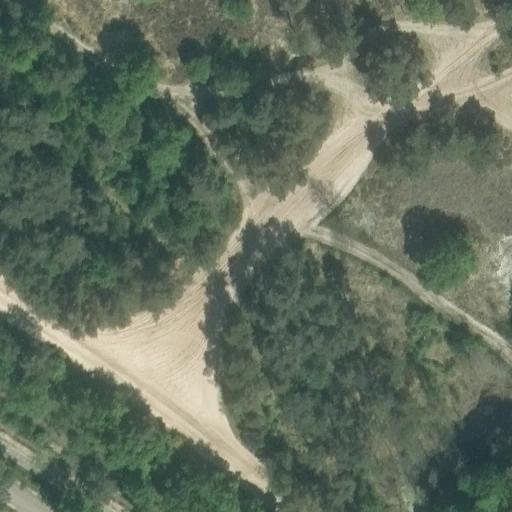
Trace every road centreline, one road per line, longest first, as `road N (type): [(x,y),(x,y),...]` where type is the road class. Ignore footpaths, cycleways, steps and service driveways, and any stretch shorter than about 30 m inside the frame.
road 1 (track): [(144,379),(265,208),(440,79),(511,73)]
road 2 (track): [(298,511),(144,379),(0,272)]
road 3 (track): [(17,0),(265,208)]
